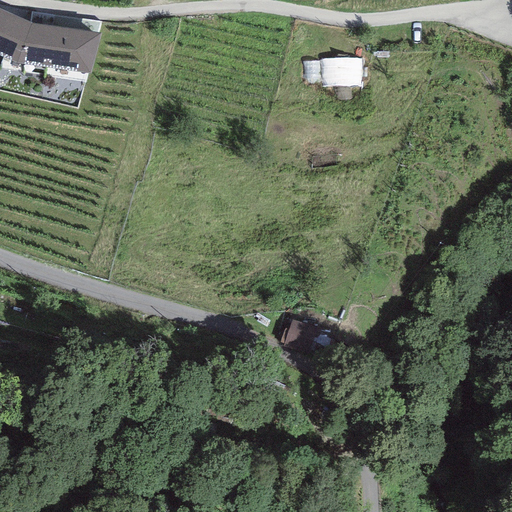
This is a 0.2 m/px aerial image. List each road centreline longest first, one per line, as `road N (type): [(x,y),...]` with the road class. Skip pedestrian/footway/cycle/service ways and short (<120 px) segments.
road 1 (unclassified): [(0,256),(237,330),(323,375),(351,407),(363,437),(370,511)]
road 2 (track): [(333,384),(210,355),(102,353),(0,330)]
